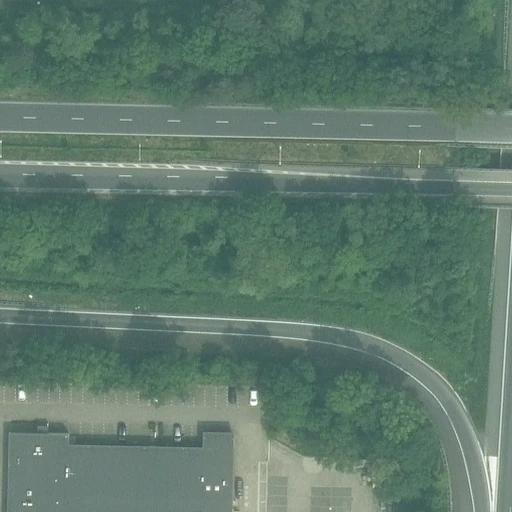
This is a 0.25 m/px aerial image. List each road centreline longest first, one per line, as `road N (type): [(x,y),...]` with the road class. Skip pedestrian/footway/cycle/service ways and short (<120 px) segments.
road 1 (motorway): [(0,315),(359,340),(416,369),(450,403),(488,511)]
road 2 (secondary): [(0,180),(511,192)]
road 3 (secondary): [(511,127),(0,119)]
